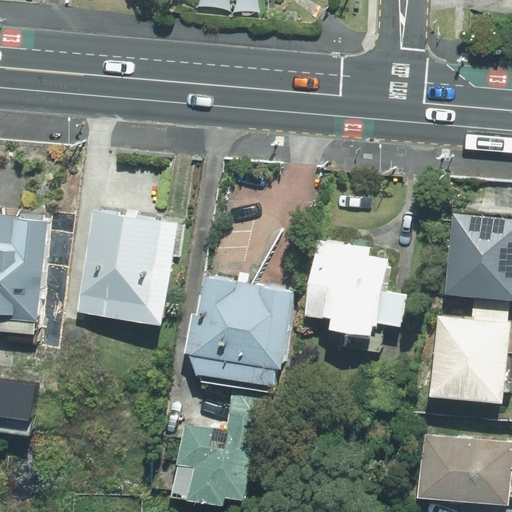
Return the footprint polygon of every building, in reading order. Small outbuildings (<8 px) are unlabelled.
[(231,0),(201,0),(201,15),(231,17),(231,0)] [(264,0),(236,0),(235,16),(264,17),(264,0)] [(76,313),(160,327),(177,223),(93,209),(76,313)] [(0,332),(34,336),(46,220),(0,214),(0,332)] [(443,295),(511,302),(511,220),(451,214),(443,295)] [(376,324),(399,328),(404,296),(386,294),(390,268),(385,267),(386,260),(367,257),(368,249),(316,241),(304,316),(327,320),(326,330),(367,336),(369,326),(375,327),(376,324)] [(279,370),(291,292),(203,278),(196,316),(189,315),(183,355),(188,356),(193,375),(271,387),(274,370),(279,370)] [(509,324),(437,316),(427,398),(499,406),(509,324)] [(182,424),(169,497),(222,506),(223,498),(244,501),(260,408),(230,403),(222,449),(210,447),(213,429),(182,424)] [(511,440),(420,434),(415,499),(508,506),(511,448),(511,440)]
